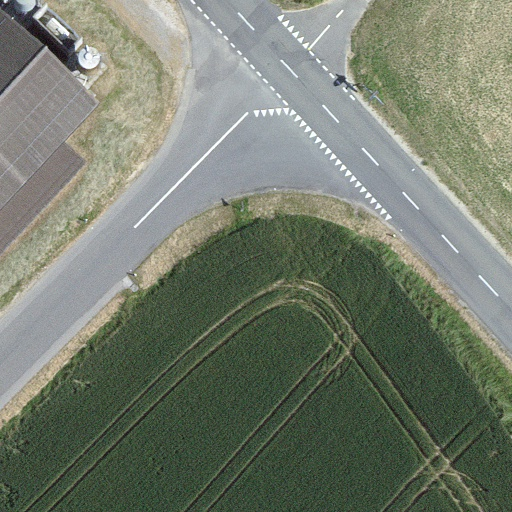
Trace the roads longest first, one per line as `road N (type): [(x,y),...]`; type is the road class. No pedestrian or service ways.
road 1 (tertiary): [(0,360),(289,69)]
road 2 (tertiary): [(289,69),(511,310)]
